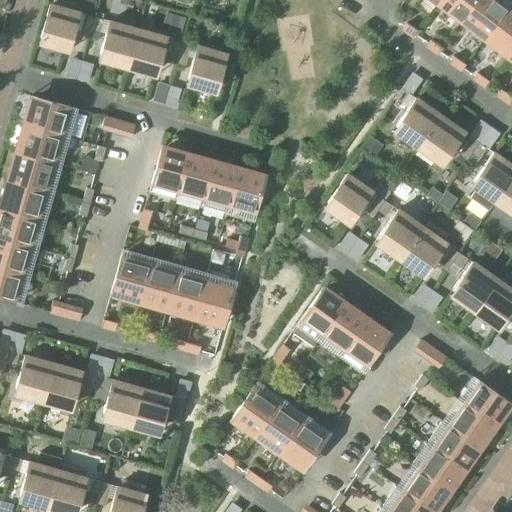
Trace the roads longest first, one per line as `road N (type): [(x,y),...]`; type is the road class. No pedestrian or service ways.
road 1 (residential): [(7,74),(277,158)]
road 2 (residential): [(511,386),(291,237)]
road 3 (residential): [(0,312),(202,369)]
road 4 (residential): [(377,0),(385,5),(384,29),(511,123)]
